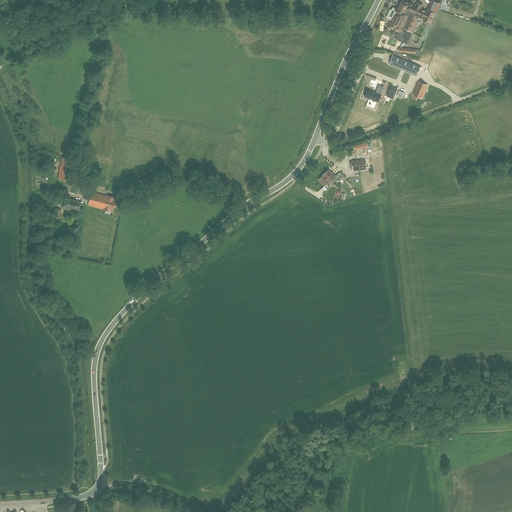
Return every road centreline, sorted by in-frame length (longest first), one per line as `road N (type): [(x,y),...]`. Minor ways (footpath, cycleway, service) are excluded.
road 1 (tertiary): [(41,502),(79,498),(100,481),(94,360),(109,329),(242,208),(293,176),(314,141)]
road 2 (track): [(511,81),(327,144)]
road 3 (tertiary): [(314,141),(379,0)]
road 4 (residential): [(314,141),(331,139),(362,69),(389,81)]
